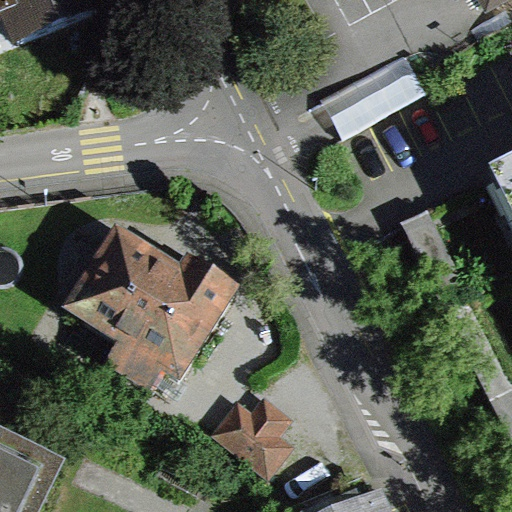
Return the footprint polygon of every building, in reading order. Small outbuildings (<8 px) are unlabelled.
[(0,0),(0,13),(12,45),(105,9),(101,0),(0,0)] [(511,1),(511,0),(486,0),(493,12),(511,1)] [(411,63),(324,101),(342,141),(428,104),(411,63)] [(511,178),(497,186),(511,215),(511,178)] [(235,298),(120,234),(70,322),(117,349),(102,375),(148,401),(161,377),(184,389),(235,298)] [(294,427),(264,406),(253,423),(238,412),(216,444),(272,483),(294,452),(282,444),(294,427)] [(0,511),(36,511),(64,455),(0,424),(0,511)] [(390,511),(384,499),(352,511),(390,511)]
